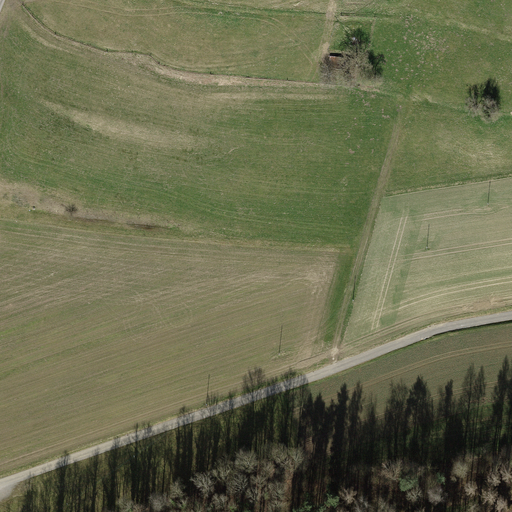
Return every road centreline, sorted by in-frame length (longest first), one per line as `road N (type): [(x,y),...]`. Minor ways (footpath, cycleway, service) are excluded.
road 1 (track): [(324,374),(405,106),(377,92),(171,79),(48,36),(13,2),(0,3)]
road 2 (unclassified): [(511,316),(452,325),(0,482)]
